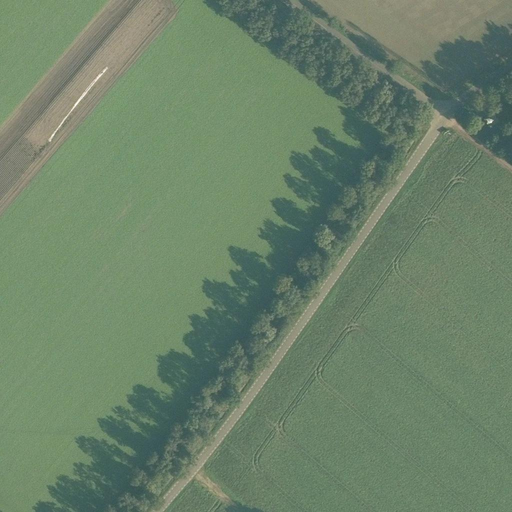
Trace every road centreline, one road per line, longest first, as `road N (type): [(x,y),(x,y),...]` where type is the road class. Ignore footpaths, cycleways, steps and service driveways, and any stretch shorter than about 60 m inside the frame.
road 1 (unclassified): [(157,511),(272,365),(444,115)]
road 2 (unclassified): [(444,115),(293,0)]
